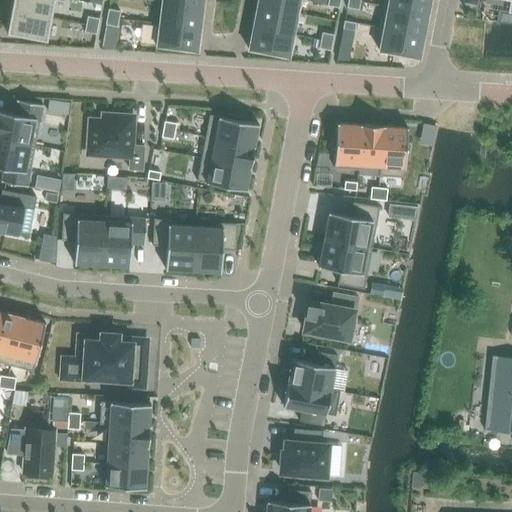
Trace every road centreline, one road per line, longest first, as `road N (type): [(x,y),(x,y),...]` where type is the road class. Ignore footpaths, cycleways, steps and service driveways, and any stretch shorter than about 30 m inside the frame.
road 1 (residential): [(0,63),(306,84)]
road 2 (residential): [(262,295),(62,287),(0,272)]
road 3 (residential): [(262,295),(230,511)]
road 4 (residential): [(306,84),(262,295)]
road 5 (residential): [(181,511),(0,502)]
road 6 (residential): [(306,84),(431,91)]
